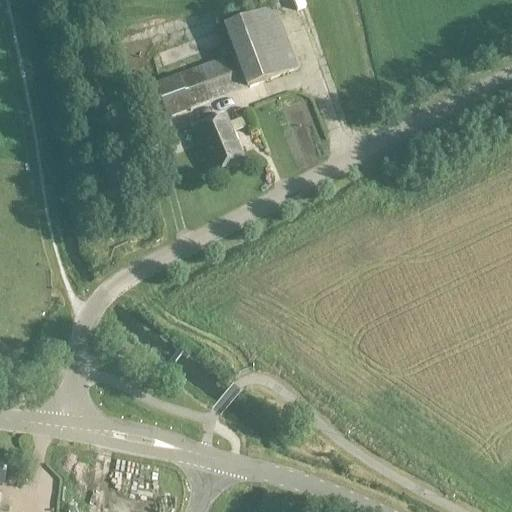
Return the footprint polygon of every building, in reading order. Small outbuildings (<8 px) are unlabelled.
[(222,29),(232,55),(245,91),(297,72),(274,10),(222,29)] [(245,91),(232,55),(155,86),(163,110),(167,121),(245,91)] [(163,110),(155,86),(135,91),(149,150),(172,144),(163,110)] [(192,131),(212,177),(245,164),(226,117),(192,131)] [(0,500),(0,511),(8,511),(9,501),(0,500)]
